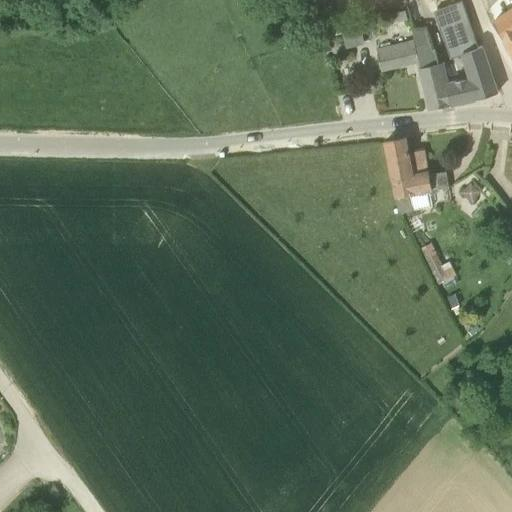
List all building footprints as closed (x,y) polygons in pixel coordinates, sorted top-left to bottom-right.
[(452,84),(447,85),(451,103),(478,97),(478,99),(498,93),(482,46),(481,46),(470,7),(460,9),(457,0),(430,0),(438,29),(435,30),(443,62),(446,61),(452,84)] [(511,8),(494,22),(505,40),(511,53),(511,8)] [(346,41),(365,39),(363,22),(344,24),(346,41)] [(424,31),(415,33),(416,39),(378,48),(383,68),(420,60),(430,109),(451,105),(451,103),(447,85),(443,86),(438,65),(436,65),(432,51),(429,51),(424,31)] [(385,143),(396,198),(400,214),(413,211),(410,195),(432,190),(431,186),(433,186),(431,175),(429,175),(423,150),(409,153),(406,138),(385,143)] [(448,256),(439,260),(436,253),(437,253),(432,243),(422,248),(439,283),(442,281),(446,289),(443,291),(451,309),(462,304),(454,285),(457,284),(454,276),(456,274),(448,256)]
